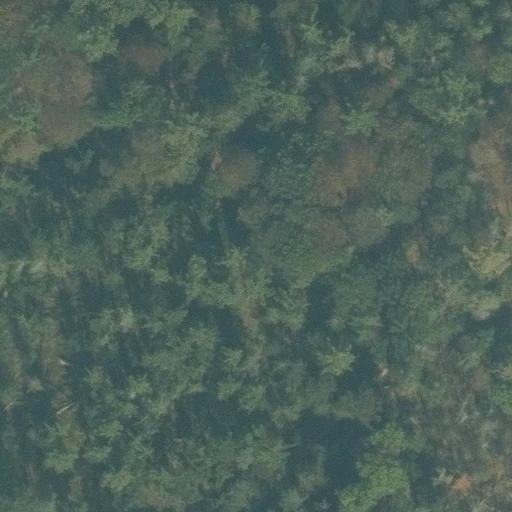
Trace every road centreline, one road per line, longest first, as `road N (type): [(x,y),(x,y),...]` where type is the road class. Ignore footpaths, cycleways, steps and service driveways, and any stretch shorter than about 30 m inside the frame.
road 1 (track): [(388,394),(511,269)]
road 2 (track): [(273,511),(388,394)]
